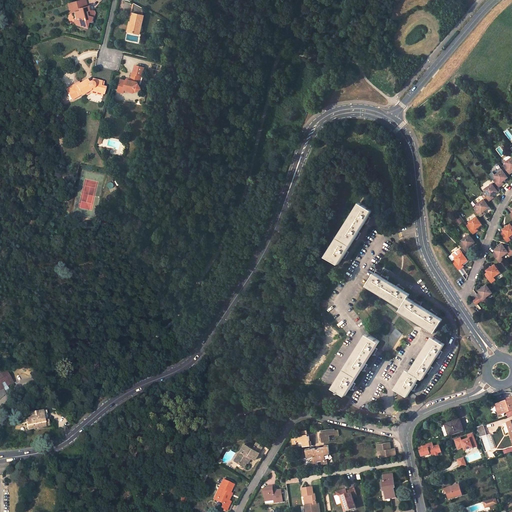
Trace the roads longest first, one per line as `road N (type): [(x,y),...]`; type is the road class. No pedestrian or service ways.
road 1 (tertiary): [(0,457),(49,448),(115,399),(187,365),(257,264),(311,130),(347,110),(391,118)]
road 2 (track): [(298,0),(242,195),(188,287),(150,338),(124,356),(33,380)]
road 3 (residential): [(408,434),(301,416),(238,511)]
road 4 (tertiary): [(391,118),(411,146),(425,252),(456,303)]
road 5 (tertiary): [(391,118),(495,0)]
road 6 (residential): [(456,303),(511,191)]
